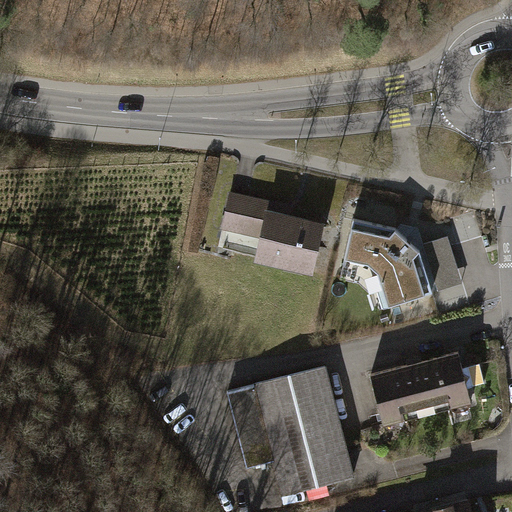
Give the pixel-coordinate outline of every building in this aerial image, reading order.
[(293,205),(230,190),(221,229),(259,237),(254,260),(313,273),(325,221),(292,213),(293,205)] [(352,226),(339,278),(359,282),(369,293),(374,309),(433,292),(420,249),(395,227),(389,234),(352,226)] [(448,236),(424,243),(439,290),(463,283),(448,236)] [(455,354),(371,375),(384,426),(468,405),(455,354)] [(470,356),(471,378),(485,378),(484,355),(470,356)] [(327,365),(227,390),(247,467),(272,460),(281,495),(355,476),(327,365)] [(470,511),(468,503),(428,511),(470,511)]
